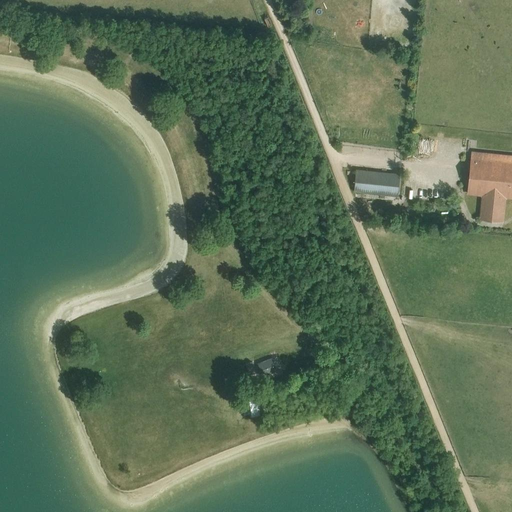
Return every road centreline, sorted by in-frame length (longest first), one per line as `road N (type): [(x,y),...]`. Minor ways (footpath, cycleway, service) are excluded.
road 1 (track): [(474,511),(268,0)]
road 2 (track): [(449,511),(392,406),(323,344)]
road 3 (unknown): [(331,151),(455,170)]
